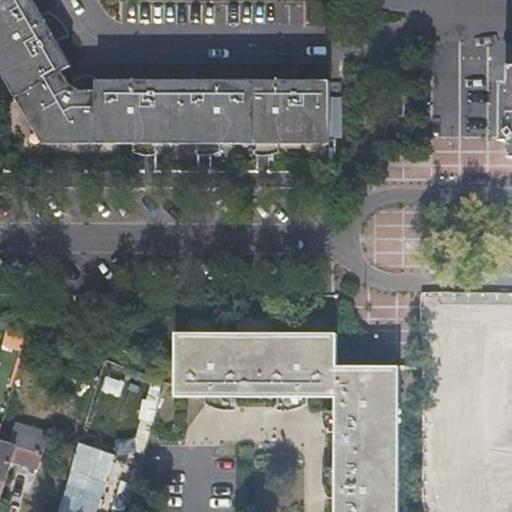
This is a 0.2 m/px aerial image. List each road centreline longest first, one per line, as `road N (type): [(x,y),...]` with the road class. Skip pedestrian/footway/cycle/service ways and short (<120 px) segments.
road 1 (residential): [(0,235),(327,244)]
road 2 (residential): [(511,197),(377,198),(352,211),(327,244)]
road 3 (residential): [(327,244),(379,283),(511,283)]
